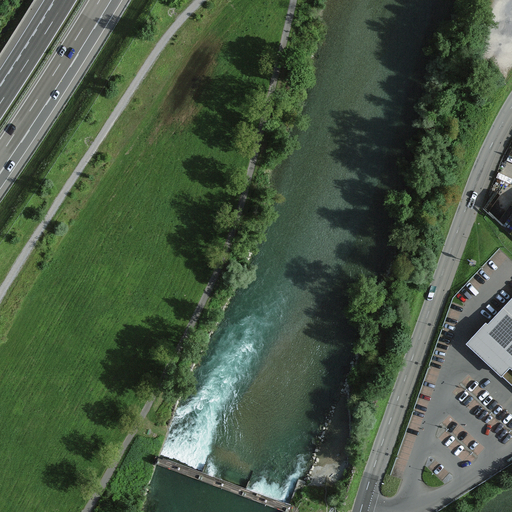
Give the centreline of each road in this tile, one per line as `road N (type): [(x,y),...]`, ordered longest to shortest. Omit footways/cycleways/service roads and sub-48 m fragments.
road 1 (track): [(298,0),(247,206),(85,511)]
road 2 (tertiary): [(511,106),(476,180),(360,511)]
road 3 (track): [(0,300),(203,0)]
road 4 (motorway): [(0,154),(102,0)]
